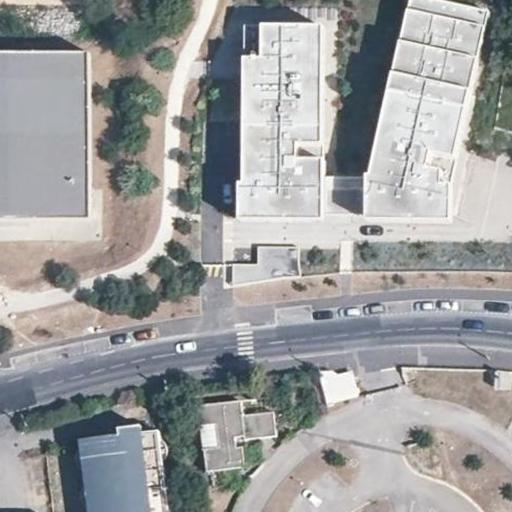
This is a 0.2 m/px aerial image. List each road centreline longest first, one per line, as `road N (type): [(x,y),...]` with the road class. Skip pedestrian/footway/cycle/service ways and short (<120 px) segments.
road 1 (secondary): [(0,402),(380,335)]
road 2 (residential): [(387,415),(326,428),(262,481),(249,511)]
road 3 (residential): [(511,452),(473,426),(430,412),(387,415)]
road 4 (secondary): [(380,335),(511,338)]
